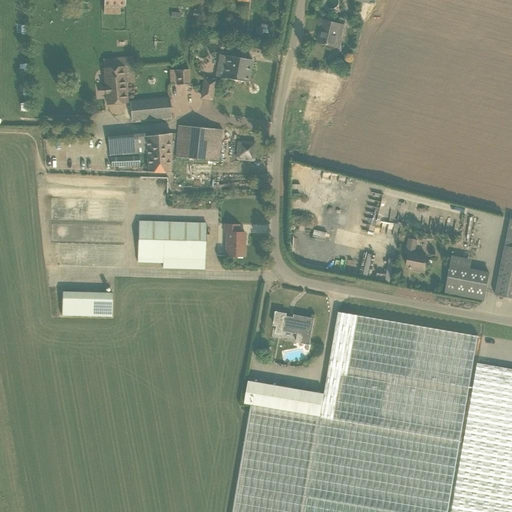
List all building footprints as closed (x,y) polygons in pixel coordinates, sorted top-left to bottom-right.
[(309,119),(331,124),(321,163),(511,212),(511,0),(354,0),(362,2),(357,20),(364,21),(349,79),(321,72),(309,119)] [(341,39),(344,25),(325,20),(321,34),(320,33),(318,42),(335,47),(339,48),(342,39),(341,39)] [(216,71),(215,77),(248,82),(252,60),(226,55),(223,72),(216,71)] [(128,103),(125,71),(134,70),(133,67),(133,56),(102,59),(103,68),(101,68),(104,102),(106,102),(106,105),(128,103)] [(189,84),(188,70),(176,70),(177,84),(189,84)] [(202,99),(215,100),(216,78),(202,78),(202,99)] [(129,101),(132,121),(171,118),(170,97),(129,101)] [(213,129),(178,125),(175,157),(210,161),(213,129)] [(146,153),(146,147),(166,145),(165,134),(145,136),(144,133),(107,136),(110,157),(146,153)] [(237,140),(236,160),(256,160),(256,141),(237,140)] [(511,298),(511,218),(510,218),(495,295),(511,298)] [(206,224),(138,221),(137,262),(158,262),(158,258),(163,258),(162,268),(205,269),(206,224)] [(239,233),(238,225),(224,225),(224,233),(226,233),(226,256),(244,256),(245,234),(245,233),(239,233)] [(406,253),(409,254),(407,267),(412,268),(412,270),(423,272),(426,256),(415,253),(418,240),(408,238),(406,253)] [(74,264),(74,247),(59,247),(59,263),(74,264)] [(464,267),(450,264),(445,293),(484,301),(490,272),(464,267)] [(62,292),(61,315),(112,316),(113,293),(62,292)] [(339,312),(326,387),(325,394),(248,381),(245,404),(250,405),(231,511),(447,511),(478,336),(339,312)] [(276,312),(273,326),(277,326),(276,333),(283,335),(283,331),(298,334),(296,342),(310,345),(314,319),(299,316),(299,318),(286,316),(287,314),(276,312)] [(450,511),(511,511),(511,368),(477,363),(450,511)]
